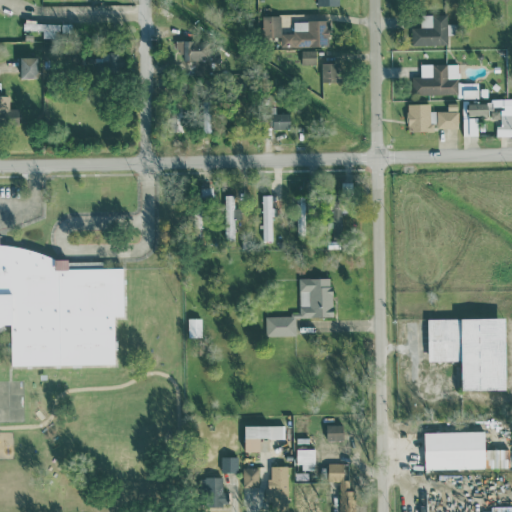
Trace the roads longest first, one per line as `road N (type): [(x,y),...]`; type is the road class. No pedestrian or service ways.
road 1 (residential): [(375,0),(389,511)]
road 2 (residential): [(0,163),(511,153)]
road 3 (residential): [(145,0),(145,160)]
